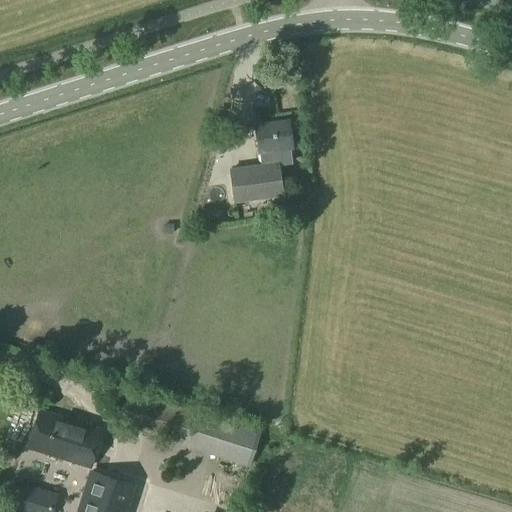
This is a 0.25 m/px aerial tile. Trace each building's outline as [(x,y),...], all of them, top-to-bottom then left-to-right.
[(262,165),(230,171),(235,202),(235,203),(260,199),(283,195),(278,164),(290,161),(288,148),(291,147),(287,121),(254,127),(258,152),(260,152),(262,165)] [(123,388),(114,419),(129,423),(139,394),(123,388)] [(129,423),(127,429),(249,468),(261,433),(139,394),(129,423)] [(39,412),(28,448),(89,467),(101,431),(39,412)] [(222,489),(227,463),(210,460),(205,485),(222,489)] [(85,474),(72,511),(123,511),(132,489),(85,474)] [(23,488),(17,506),(36,511),(49,511),(54,497),(23,488)]
